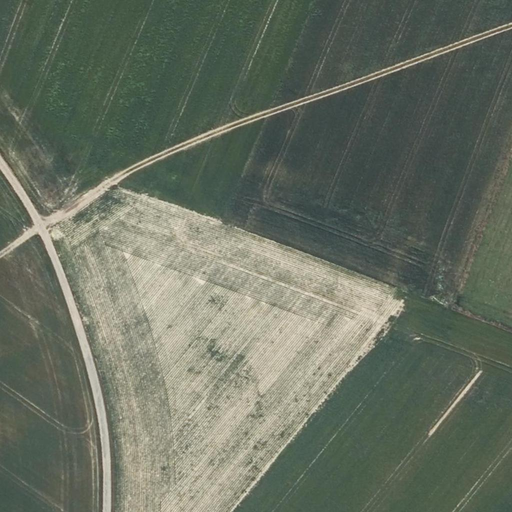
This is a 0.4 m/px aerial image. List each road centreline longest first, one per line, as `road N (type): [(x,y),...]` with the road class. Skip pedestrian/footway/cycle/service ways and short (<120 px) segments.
road 1 (track): [(0,248),(137,157),(217,122),(511,24)]
road 2 (track): [(0,163),(67,300),(104,445),(102,511)]
